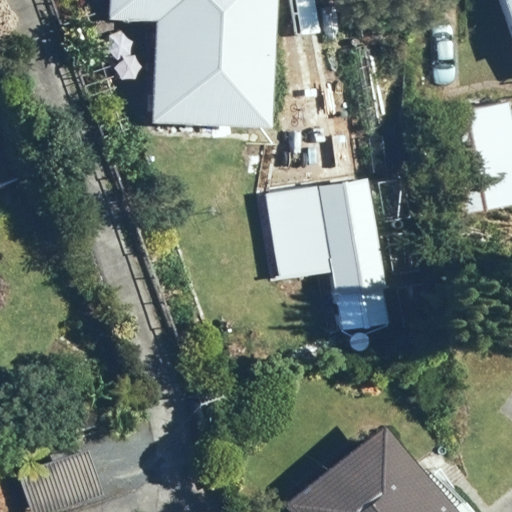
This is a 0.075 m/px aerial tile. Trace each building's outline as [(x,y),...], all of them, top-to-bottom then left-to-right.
[(156,19),(152,121),(270,126),(275,0),(110,0),(109,17),(156,19)] [(511,0),(499,0),(511,36),(511,0)] [(339,98),(303,110),(323,171),(359,159),(339,98)] [(511,203),(511,119),(508,99),(416,117),(437,219),(511,203)] [(0,154),(0,188),(12,184),(0,154)] [(366,179),(265,197),(279,275),(330,265),(342,329),(388,320),(381,287),(386,286),(366,179)] [(21,191),(0,198),(0,261),(13,293),(55,277),(21,191)] [(285,503),(292,511),(472,511),(436,468),(426,476),(381,422),(285,503)] [(13,468),(26,511),(58,511),(105,498),(90,445),(13,468)]
